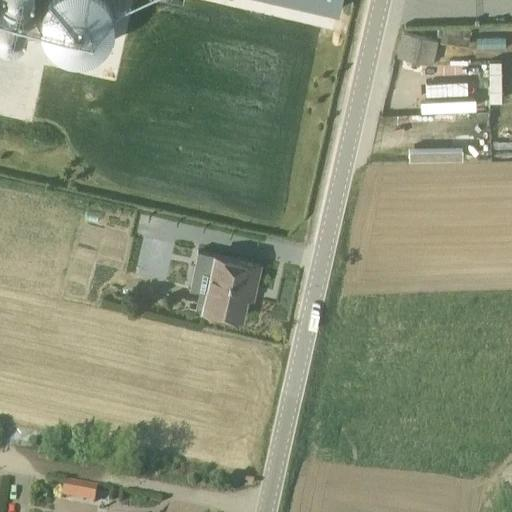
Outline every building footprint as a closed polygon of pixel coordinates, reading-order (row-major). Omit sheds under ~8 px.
[(296,0),(338,9),(340,0),(296,0)] [(471,27),(440,27),(438,40),(468,44),(471,27)] [(436,38),(404,31),(398,55),(431,62),(436,38)] [(484,97),(497,98),(498,58),(485,57),(484,97)] [(475,94),(426,97),(427,105),(476,102),(475,94)] [(260,264),(214,253),(202,308),(242,317),(249,286),(255,287),(260,264)]
